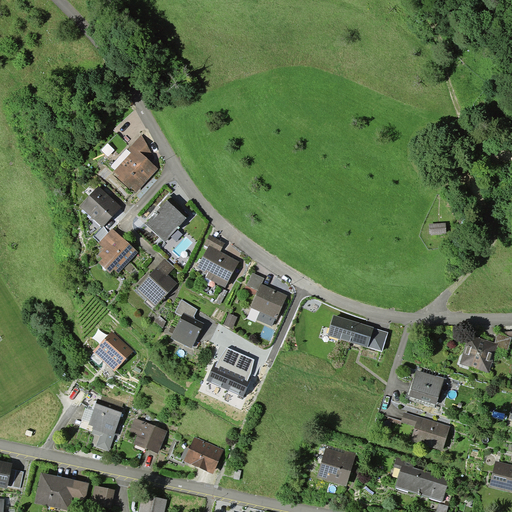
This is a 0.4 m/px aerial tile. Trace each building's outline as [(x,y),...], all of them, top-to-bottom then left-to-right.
[(115,170),(114,171),(119,175),(117,177),(130,189),(131,187),(137,192),(158,168),(148,159),(153,155),(142,135),(128,150),(131,153),(115,170)] [(110,166),(115,170),(131,153),(128,150),(127,148),(110,166)] [(99,186),(80,206),(103,227),(104,226),(122,207),(99,186)] [(167,200),(146,223),(165,242),(170,236),(177,228),(187,218),(167,200)] [(108,232),(104,226),(103,227),(93,237),(99,242),(108,232)] [(104,248),(98,255),(103,258),(99,262),(110,273),(114,269),(119,273),(124,267),(129,262),(138,252),(112,228),(108,232),(99,242),(98,243),(104,248)] [(183,234),(177,228),(170,236),(176,242),(183,234)] [(225,243),(210,235),(204,245),(208,247),(197,268),(207,274),(206,277),(225,288),(239,261),(221,251),(225,243)] [(140,285),(136,289),(155,307),(177,283),(168,275),(175,267),(165,258),(151,273),(140,285)] [(134,267),(129,262),(124,267),(130,272),(134,267)] [(140,285),(151,273),(149,272),(138,283),(140,285)] [(247,286),(258,290),(261,283),(262,284),(265,278),(253,273),(247,286)] [(258,290),(250,307),(260,312),(275,319),(277,319),(287,295),(262,284),(261,283),(258,290)] [(183,313),(195,319),(194,316),(197,309),(182,299),(175,312),(182,316),(183,313)] [(275,319),(260,312),(257,319),(272,327),(275,319)] [(182,316),(171,338),(192,348),(204,323),(195,319),(183,313),(182,316)] [(229,313),(224,324),(232,328),(237,317),(229,313)] [(374,327),(334,315),(328,335),(367,348),(373,328),(374,327)] [(166,321),(160,316),(155,321),(163,328),(166,321)] [(388,332),(373,328),(367,348),(382,352),(388,332)] [(134,351),(112,331),(93,351),(115,371),(134,351)] [(511,338),(498,333),(495,343),(498,344),(497,347),(508,351),(511,338)] [(469,335),(460,364),(489,373),(497,347),(498,344),(495,343),(469,335)] [(225,389),(240,353),(228,348),(219,360),(218,363),(215,362),(207,381),(225,389)] [(251,375),(254,359),(240,353),(225,389),(243,397),(252,379),(249,378),(251,375)] [(417,370),(409,396),(436,405),(445,378),(437,375),(436,376),(417,370)] [(89,422),(88,425),(93,426),(92,429),(93,429),(92,433),(100,436),(96,447),(109,451),(122,412),(96,403),(93,411),(89,422)] [(89,422),(93,411),(86,408),(82,419),(89,422)] [(450,426),(404,412),(401,422),(415,427),(410,441),(443,451),(450,426)] [(167,432),(135,418),(129,431),(138,435),(134,444),(158,454),(167,432)] [(185,459),(183,462),(213,474),(224,450),(195,437),(189,449),(185,459)] [(357,453),(326,445),(317,477),(347,486),(357,453)] [(395,487),(419,494),(427,471),(414,468),(415,463),(397,457),(394,467),(401,469),(395,487)] [(12,463),(0,460),(0,486),(7,488),(8,485),(11,469),(12,463)] [(511,464),(495,461),(490,485),(511,490),(511,464)] [(24,472),(11,469),(8,485),(20,488),(24,472)] [(450,478),(427,471),(419,494),(443,501),(450,478)] [(89,483),(41,472),(35,503),(70,511),(73,497),(86,500),(89,483)] [(95,485),(91,504),(112,508),(116,489),(95,485)] [(142,494),(138,511),(164,511),(167,499),(142,494)]
